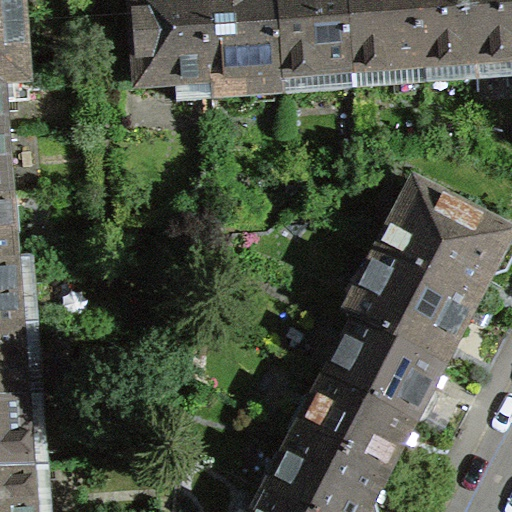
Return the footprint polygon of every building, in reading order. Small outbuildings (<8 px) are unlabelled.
[(27,2),(24,0),(0,0),(0,78),(1,79),(27,77),(24,39),(30,33),(33,25),(34,17),(32,9),(27,2)] [(132,0),(139,86),(212,81),(205,0),(132,0)] [(205,0),(212,81),(283,76),(276,0),(205,0)] [(276,0),(283,76),(353,71),(348,0),(276,0)] [(394,84),(393,68),(424,65),(419,0),(348,0),(353,71),(354,87),(394,84)] [(419,0),(424,65),(476,61),(471,0),(419,0)] [(511,0),(471,0),(476,61),(511,58),(511,0)] [(391,257),(475,301),(484,283),(489,272),(492,274),(504,270),(511,255),(511,246),(510,239),(507,238),(510,233),(426,190),(407,227),(396,222),(380,252),(391,257)] [(0,260),(14,259),(12,233),(0,234),(0,260)] [(449,349),(475,301),(391,257),(373,292),(362,287),(347,314),(355,318),(442,364),(449,349)] [(15,259),(14,259),(0,260),(0,325),(19,324),(17,303),(18,303),(15,259)] [(353,347),(335,381),(412,421),(412,419),(415,421),(425,417),(435,398),(432,388),(430,387),(436,375),(442,364),(355,318),(342,341),(353,347)] [(0,396),(24,395),(19,324),(0,325),(0,396)] [(305,439),(382,479),(389,464),(412,421),(335,381),(324,376),(312,399),(323,404),(305,439)] [(0,469),(29,467),(24,395),(0,396),(0,469)] [(274,496),(304,511),(374,511),(372,502),(370,501),(377,488),(382,479),(305,439),(294,433),(282,457),(292,462),(274,496)] [(0,511),(32,511),(29,467),(0,469),(0,511)] [(304,511),(274,496),(264,491),(253,511),(304,511)]
